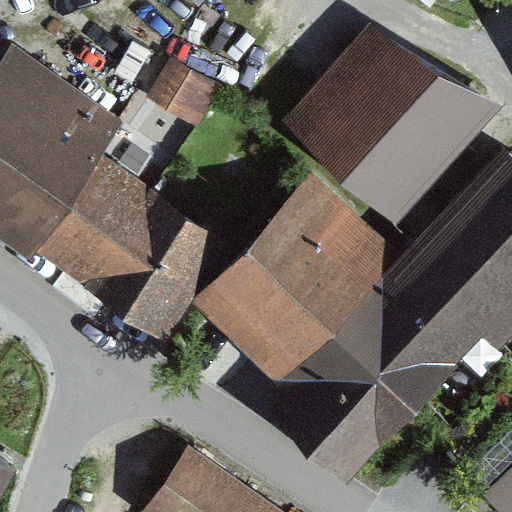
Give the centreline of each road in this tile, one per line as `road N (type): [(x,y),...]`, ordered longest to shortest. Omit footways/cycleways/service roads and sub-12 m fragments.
road 1 (residential): [(352,511),(111,347)]
road 2 (unknown): [(354,511),(511,384)]
road 3 (residential): [(47,511),(111,347)]
road 4 (residential): [(111,347),(0,265)]
